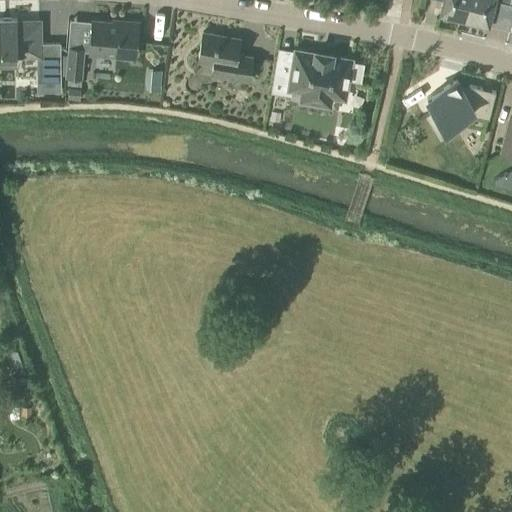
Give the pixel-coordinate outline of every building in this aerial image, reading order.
[(467,0),(441,0),(442,0),(439,12),(463,19),(467,0)] [(467,0),(463,19),(487,25),(493,0),(510,4),(510,0),(467,0)] [(16,23),(16,19),(0,18),(0,62),(17,62),(17,55),(37,55),(38,80),(59,80),(59,44),(39,44),(38,22),(16,23)] [(135,57),(138,24),(91,20),(89,53),(135,57)] [(210,75),(248,81),(252,57),(237,55),(239,42),(218,39),(219,35),(202,32),(197,61),(212,64),(210,75)] [(81,78),(84,48),(67,47),(65,77),(81,78)] [(314,54),(295,51),(293,65),(275,62),(270,93),(291,96),(292,89),(302,91),(300,100),(328,105),(330,96),(335,97),(337,89),(345,90),(347,77),(358,79),(360,66),(349,64),(350,61),(331,57),(331,54),(315,51),(314,54)] [(488,119),(495,92),(456,82),(455,81),(426,98),(437,116),(434,118),(443,133),(457,124),(455,121),(470,112),(472,115),(488,119)] [(511,123),(507,122),(499,151),(511,154),(511,123)]
